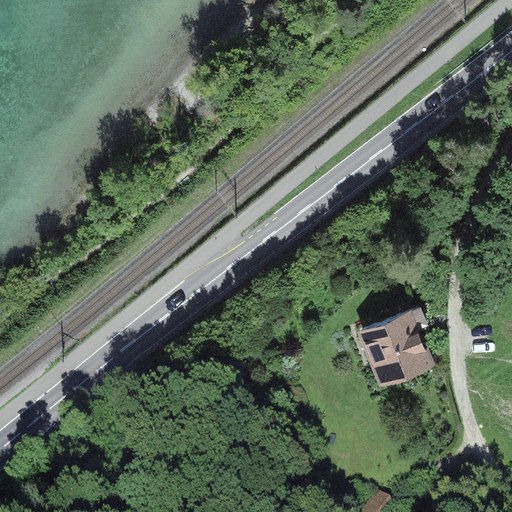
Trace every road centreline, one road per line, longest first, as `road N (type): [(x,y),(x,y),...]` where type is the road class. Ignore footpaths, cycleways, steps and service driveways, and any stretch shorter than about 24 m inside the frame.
road 1 (primary): [(0,452),(511,51)]
road 2 (track): [(473,430),(457,357),(462,261),(492,179),(511,149)]
